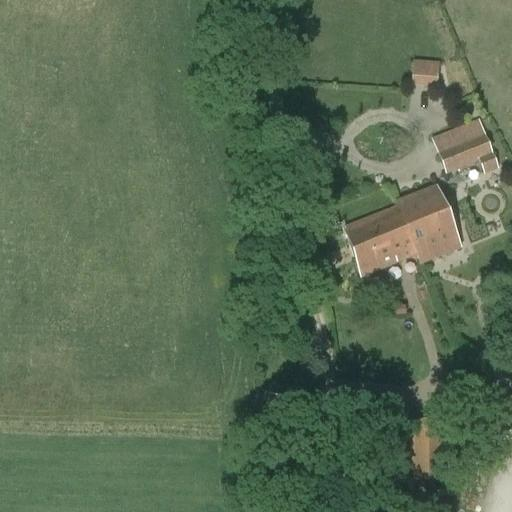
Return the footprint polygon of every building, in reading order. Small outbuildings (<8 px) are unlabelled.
[(438,84),(439,61),(411,60),(410,83),(438,84)] [(492,157),(478,122),(432,140),(446,176),(479,162),(480,165),(489,162),(488,158),(492,157)] [(396,206),(397,209),(398,209),(416,256),(415,256),(419,265),(459,249),(436,190),(396,206)] [(398,209),(397,209),(342,231),(360,279),(415,256),(416,256),(398,209)] [(295,404),(270,395),(263,418),(288,426),(295,404)] [(398,481),(447,484),(450,425),(400,423),(398,481)]
